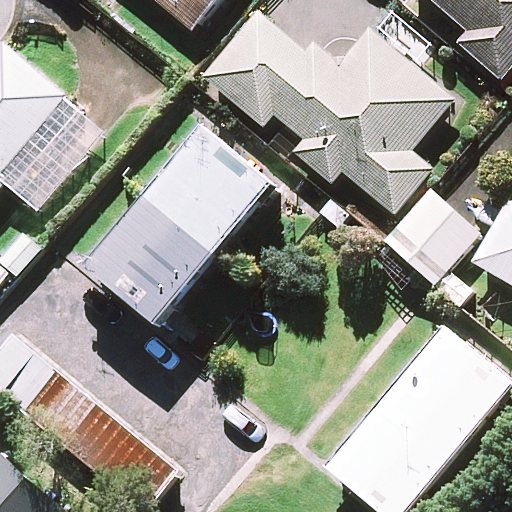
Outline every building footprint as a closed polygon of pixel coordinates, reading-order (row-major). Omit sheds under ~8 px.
[(228,0),(156,0),(199,35),(228,0)] [(511,0),(434,0),(475,36),(464,48),(507,86),(511,80),(511,0)] [(341,80),(267,20),(215,84),(272,130),(282,119),(315,145),(304,158),(340,187),(350,175),(402,218),(438,173),(418,156),(459,105),(376,37),(341,80)] [(113,136),(14,49),(0,64),(0,202),(13,188),(44,215),(113,136)] [(284,197),(213,138),(101,272),(171,331),(284,197)] [(487,239),(438,195),(394,245),(443,288),(487,239)] [(511,218),(484,268),(511,284),(511,218)] [(151,511),(182,477),(21,338),(0,362),(0,390),(140,511),(151,511)] [(427,511),(511,410),(511,383),(458,338),(344,475),(388,511),(427,511)] [(68,511),(4,454),(0,458),(0,511),(68,511)]
